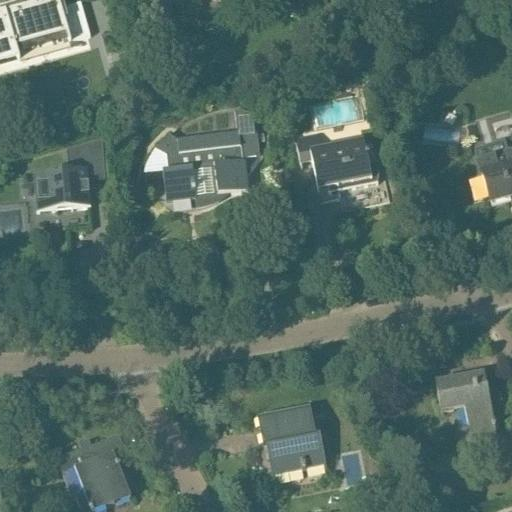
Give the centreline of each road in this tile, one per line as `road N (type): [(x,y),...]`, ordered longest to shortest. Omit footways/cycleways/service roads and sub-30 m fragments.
road 1 (residential): [(135,359),(486,298)]
road 2 (residential): [(204,511),(135,359)]
road 3 (residential): [(0,363),(135,359)]
